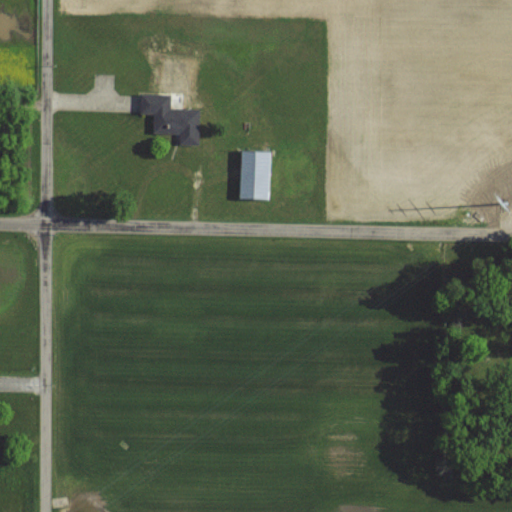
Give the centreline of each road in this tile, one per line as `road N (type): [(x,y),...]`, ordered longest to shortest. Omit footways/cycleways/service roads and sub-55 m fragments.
road 1 (residential): [(0,223),(511,235)]
road 2 (residential): [(47,0),(45,511)]
